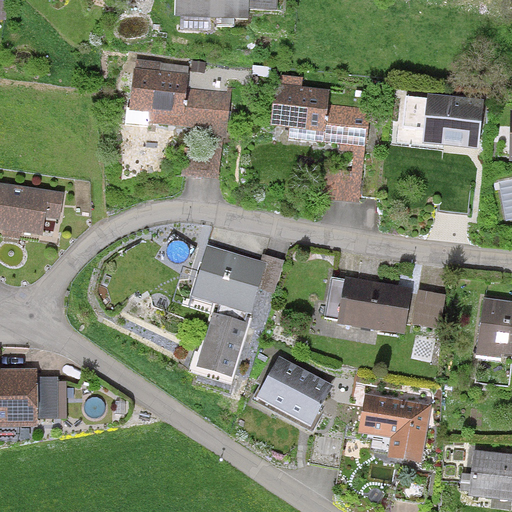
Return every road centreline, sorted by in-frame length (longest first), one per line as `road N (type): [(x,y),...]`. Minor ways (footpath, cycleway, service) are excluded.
road 1 (residential): [(30,314),(83,250),(157,210),(511,263)]
road 2 (residential): [(30,314),(326,511)]
